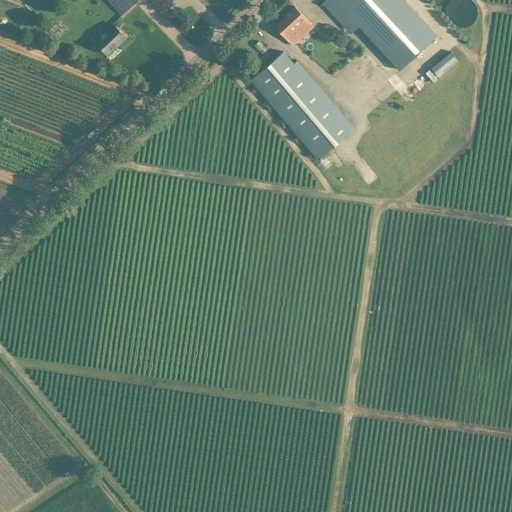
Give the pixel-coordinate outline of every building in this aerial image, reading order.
[(9,0),(22,15),(39,0),(9,0)] [(108,0),(122,14),(127,10),(137,0),(108,0)] [(404,0),(324,0),(322,2),(350,33),(359,25),(399,69),(436,35),(436,34),(404,0)] [(309,21),(305,17),(308,14),(302,6),(298,9),(295,6),(285,14),(286,16),(275,26),(293,45),(298,40),(290,31),(294,27),(298,32),(304,26),(306,28),(308,26),(306,24),(309,21)] [(108,29),(95,42),(107,54),(117,44),(118,45),(126,37),(113,23),(107,28),(108,29)] [(263,43),(257,48),(264,57),(271,51),(263,43)] [(450,51),(431,68),(438,77),(458,60),(451,52),(450,51)] [(251,79),(316,157),(323,151),(325,150),(353,126),(297,60),(293,63),(290,59),(283,52),(251,79)] [(368,86),(376,80),(361,60),(354,66),(368,86)]
